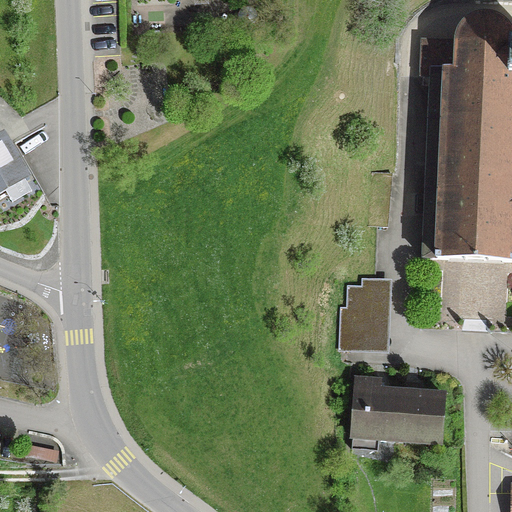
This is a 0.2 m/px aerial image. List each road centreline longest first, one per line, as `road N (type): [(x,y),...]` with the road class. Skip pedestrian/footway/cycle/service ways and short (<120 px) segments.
road 1 (residential): [(79,298),(70,0)]
road 2 (residential): [(182,511),(118,464),(92,430),(82,390),(79,298)]
road 3 (residential): [(483,350),(476,363),(479,511)]
